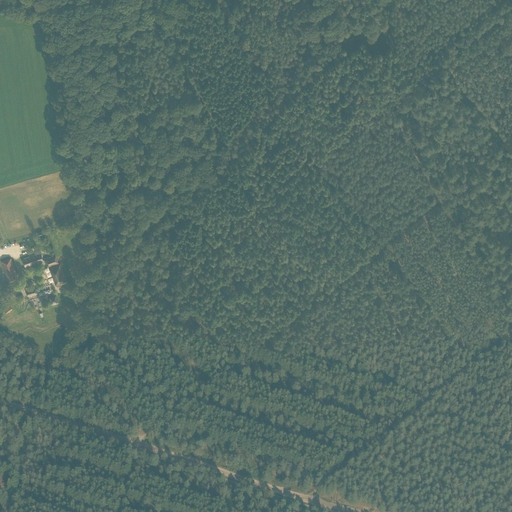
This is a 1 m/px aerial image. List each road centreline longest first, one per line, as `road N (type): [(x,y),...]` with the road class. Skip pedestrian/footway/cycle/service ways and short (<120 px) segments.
road 1 (track): [(0,400),(352,511)]
road 2 (track): [(58,20),(86,100),(82,131),(104,238),(99,268)]
